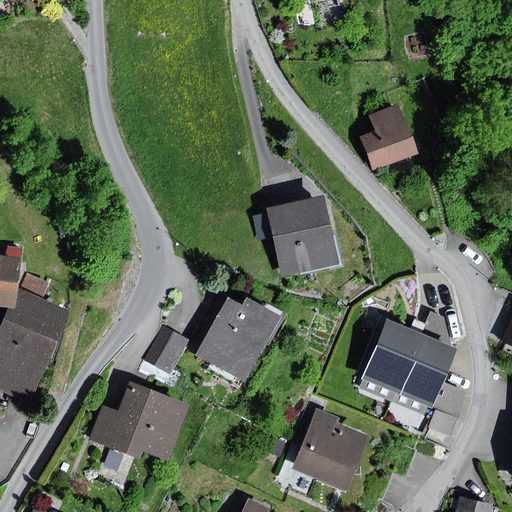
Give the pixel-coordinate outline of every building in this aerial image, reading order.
[(370,129),(355,135),(369,170),(412,154),(393,103),(365,114),(370,129)] [(315,192),(261,206),(262,212),(249,216),(256,240),(268,237),(278,275),(333,261),(315,192)] [(12,255),(0,254),(0,305),(6,306),(8,288),(12,255)] [(6,306),(0,305),(0,306),(0,392),(24,402),(61,308),(8,288),(6,306)] [(242,305),(227,298),(195,357),(244,383),(280,315),(247,297),(242,305)] [(511,303),(496,341),(511,347),(511,303)] [(446,338),(440,315),(433,313),(426,330),(446,338)] [(398,395),(422,334),(387,320),(362,380),(398,395)] [(187,340),(163,326),(143,360),(167,373),(187,340)] [(456,348),(422,334),(398,395),(431,408),(456,348)] [(113,410),(97,404),(85,438),(133,455),(135,450),(163,459),(183,401),(123,380),(113,410)] [(432,409),(425,427),(447,435),(453,417),(432,409)] [(339,419),(319,410),(294,469),(344,490),(367,436),(337,423),(339,419)] [(487,511),(490,504),(456,495),(451,511),(487,511)] [(261,511),(264,507),(243,496),(234,511),(261,511)]
